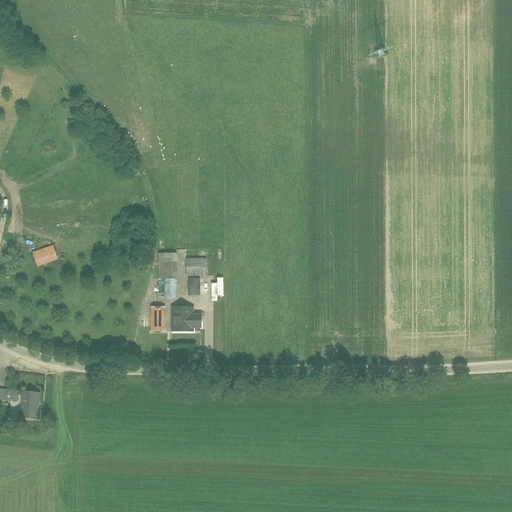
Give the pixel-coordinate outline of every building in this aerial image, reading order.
[(183,227),(183,238),(203,238),(204,228),(183,227)] [(53,245),(32,253),(37,267),(58,259),(53,245)] [(176,299),(176,254),(158,254),(158,279),(165,279),(165,299),(176,299)] [(186,277),(207,276),(206,260),(186,260),(186,277)] [(200,295),(199,279),(189,279),(190,295),(200,295)] [(165,331),(165,307),(151,307),(151,331),(165,331)] [(172,332),(193,332),(193,327),(201,327),(201,315),(192,315),(192,307),(171,308),(172,332)] [(19,391),(0,389),(0,399),(18,401),(19,391)] [(37,418),(39,393),(23,392),(21,417),(37,418)]
